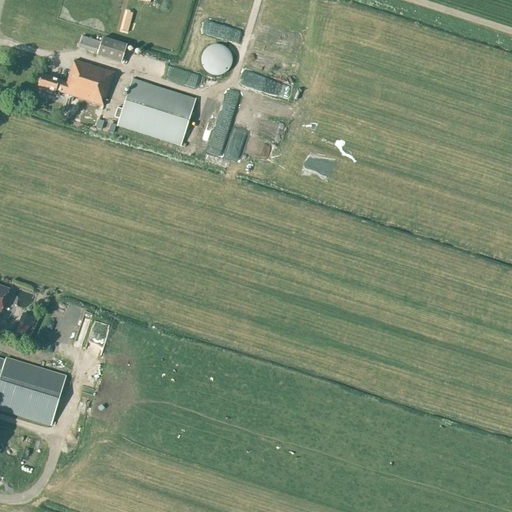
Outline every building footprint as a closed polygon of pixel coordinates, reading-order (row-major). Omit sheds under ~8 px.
[(102,42),(81,36),(78,47),(98,53),(102,42)] [(103,38),(98,56),(121,63),(127,45),(103,38)] [(283,75),(286,62),(265,58),(263,72),(283,75)] [(103,107),(114,74),(74,61),(67,83),(41,75),(37,88),(55,94),(55,92),(103,107)] [(169,82),(176,84),(180,72),(174,69),(169,82)] [(198,87),(198,74),(181,74),(181,86),(198,87)] [(195,100),(132,80),(117,127),(180,147),(195,100)] [(0,314),(9,290),(0,286),(0,314)] [(29,331),(36,321),(28,316),(21,326),(29,331)] [(0,411),(51,427),(66,376),(5,358),(5,360),(0,358),(0,411)]
